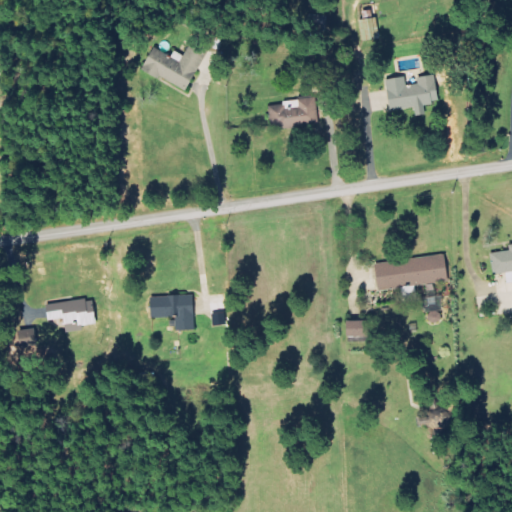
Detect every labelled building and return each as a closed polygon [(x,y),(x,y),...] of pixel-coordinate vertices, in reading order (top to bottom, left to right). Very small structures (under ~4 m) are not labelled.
[(144,70),(189,92),(209,52),(193,43),(186,56),(177,51),(174,57),(155,48),(144,70)] [(393,112),(417,109),(418,117),(428,115),(426,105),(442,103),(437,75),(419,78),(420,85),(410,86),(408,77),(388,81),(393,112)] [(271,104),(274,131),(321,126),(319,100),(271,104)] [(377,263),(380,291),(426,286),(429,311),(432,310),(432,316),(444,315),(443,296),(437,297),(436,284),(451,282),(448,256),(377,263)] [(177,318),(178,331),(197,331),(196,296),(153,297),(154,318),(177,318)] [(51,321),(67,319),(68,333),(85,331),(85,326),(97,324),(95,300),(50,305),(51,321)] [(372,338),(372,321),(349,322),(349,339),(372,338)]
